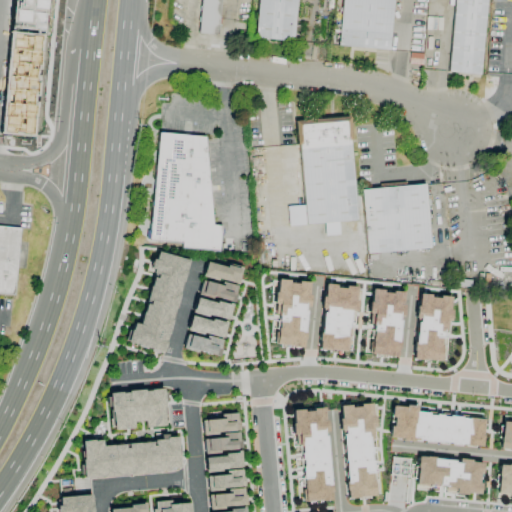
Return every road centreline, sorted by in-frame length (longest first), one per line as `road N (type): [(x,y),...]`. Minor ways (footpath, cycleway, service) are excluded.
road 1 (trunk): [(0,489),(82,334),(101,261),(132,0)]
road 2 (trunk): [(94,0),(63,266),(44,332),(0,426)]
road 3 (residential): [(126,66),(348,84),(461,135)]
road 4 (residential): [(259,379),(306,370),(511,389)]
road 5 (residential): [(259,379),(115,383)]
road 6 (residential): [(259,379),(270,511)]
road 7 (residential): [(190,381),(198,511)]
road 8 (residential): [(166,378),(199,261)]
